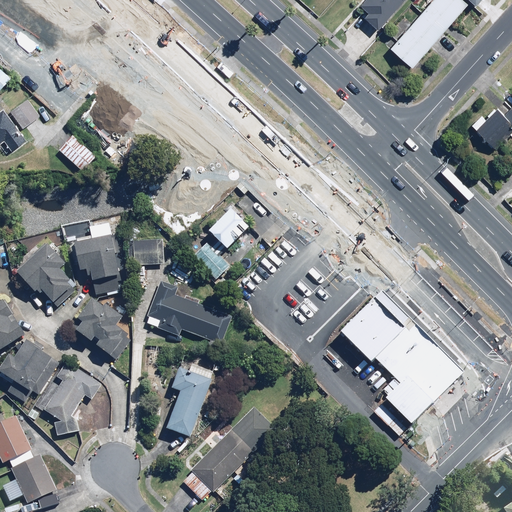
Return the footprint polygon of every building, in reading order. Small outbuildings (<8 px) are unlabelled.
[(67,0),(22,0),(39,14),(50,0),(53,0),(62,7),(67,0)] [(366,18),(379,30),(405,0),(366,0),(361,5),(370,13),(366,18)] [(414,67),(468,3),(464,0),(434,0),(393,49),(414,67)] [(122,30),(135,16),(122,5),(111,17),(99,6),(55,55),(75,72),(117,26),(122,30)] [(0,14),(0,50),(15,64),(33,45),(0,14)] [(119,98),(117,101),(127,110),(129,107),(136,114),(153,96),(160,103),(162,102),(170,109),(177,101),(169,93),(181,81),(150,53),(113,93),(119,98)] [(0,88),(11,78),(0,67),(0,88)] [(478,127),(498,147),(511,132),(511,91),(511,92),(511,91),(511,103),(503,112),(498,107),(478,127)] [(28,100),(11,112),(23,129),(40,117),(28,100)] [(0,145),(6,141),(13,151),(27,141),(5,109),(0,112),(0,145)] [(250,138),(252,135),(239,123),(237,125),(227,115),(194,150),(207,163),(216,155),(224,163),(231,156),(243,167),(261,148),(250,138)] [(74,137),(60,151),(83,172),(96,158),(74,137)] [(274,150),(254,171),(275,191),(270,197),(286,212),(311,186),(274,150)] [(218,170),(203,184),(219,200),(233,186),(218,170)] [(263,189),(250,176),(242,185),(255,198),(263,189)] [(196,200),(189,194),(177,207),(182,212),(184,214),(187,210),(196,200)] [(179,216),(181,213),(175,208),(159,227),(165,232),(170,225),(179,216)] [(193,255),(215,279),(228,266),(218,256),(248,227),(232,209),(209,231),(216,238),(209,244),(207,241),(193,255)] [(184,220),(191,212),(189,211),(185,215),(183,213),(180,217),(179,216),(170,225),(177,231),(185,221),(184,220)] [(293,223),(284,213),(262,235),(272,245),(293,223)] [(80,262),(82,270),(91,268),(93,281),(119,275),(115,255),(121,253),(117,234),(110,235),(107,223),(90,227),(93,239),(75,243),(80,262)] [(163,239),(128,240),(129,265),(164,264),(163,239)] [(55,302),(75,285),(60,268),(65,264),(48,245),(17,271),(34,291),(41,285),(55,302)] [(259,252),(253,246),(239,260),(246,267),(259,252)] [(275,276),(293,293),(313,313),(334,291),(297,254),(275,276)] [(160,290),(150,318),(223,344),(233,316),(160,290)] [(464,373),(380,290),(342,327),(400,384),(386,399),(412,425),(464,373)] [(128,335),(117,327),(123,319),(93,298),(83,312),(84,313),(73,328),(112,356),(128,335)] [(3,300),(0,302),(0,350),(25,335),(3,300)] [(305,332),(291,318),(276,334),(290,348),(305,332)] [(59,361),(27,340),(4,375),(35,396),(59,361)] [(96,383),(66,363),(38,406),(68,425),(96,383)] [(193,437),(211,380),(177,370),(171,388),(181,391),(169,430),(193,437)] [(406,429),(382,405),(375,412),(399,436),(406,429)] [(215,493),(275,429),(251,407),(191,471),(215,493)] [(32,449),(16,414),(0,421),(0,455),(3,462),(32,449)] [(40,456),(12,470),(28,503),(56,490),(40,456)]
